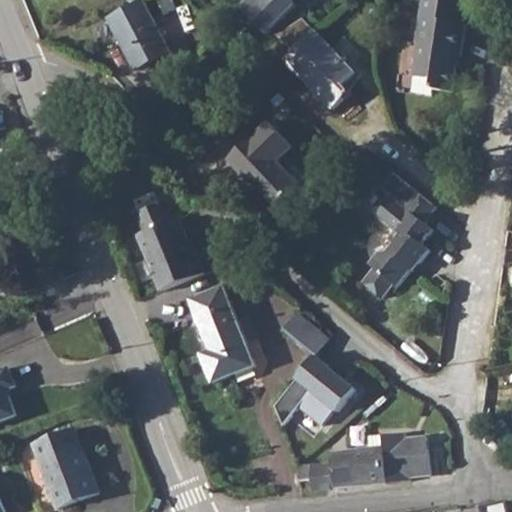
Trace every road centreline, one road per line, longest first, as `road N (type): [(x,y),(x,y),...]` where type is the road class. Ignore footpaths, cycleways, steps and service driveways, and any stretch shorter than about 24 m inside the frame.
road 1 (tertiary): [(200,511),(0,4)]
road 2 (residential): [(292,511),(493,483)]
